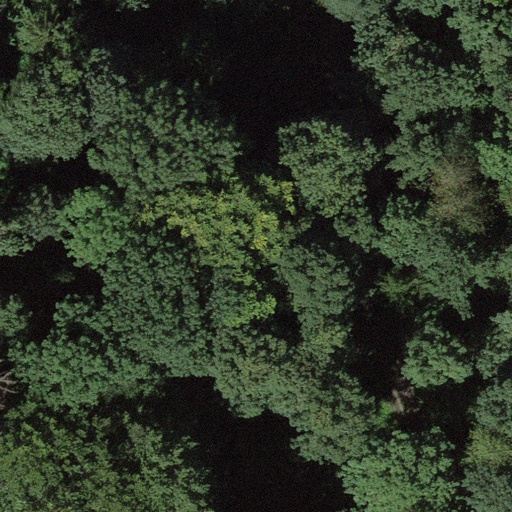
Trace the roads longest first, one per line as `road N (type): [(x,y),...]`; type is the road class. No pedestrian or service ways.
road 1 (track): [(467,511),(365,321),(343,233),(310,0)]
road 2 (track): [(365,321),(230,173),(118,0)]
